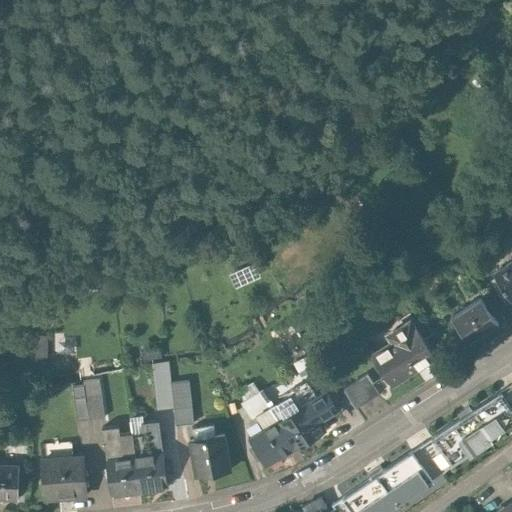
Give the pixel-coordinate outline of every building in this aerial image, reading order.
[(511,259),(493,272),(511,301),(511,259)] [(471,345),(499,324),(481,298),(452,318),(471,345)] [(394,390),(437,361),(411,324),(394,335),(402,347),(376,364),(394,390)] [(32,338),(32,375),(47,375),(47,338),(32,338)] [(193,428),(188,385),(171,387),(169,369),(153,370),(157,414),(173,413),(175,430),(193,428)] [(347,395),(359,413),(381,399),(370,381),(347,395)] [(88,425),(103,423),(98,382),(83,384),(88,425)] [(431,446),(411,459),(432,489),(492,447),(490,444),(511,428),(511,389),(472,417),(469,413),(457,420),(460,425),(430,444),(431,446)] [(271,418),(275,425),(297,412),(290,400),(270,412),(273,417),(271,418)] [(297,412),(275,425),(293,454),(324,436),(306,406),(297,412)] [(259,426),(263,432),(275,425),(271,418),(259,426)] [(275,425),(263,432),(249,441),(267,470),(293,454),(275,425)] [(146,461),(134,463),(138,499),(167,495),(165,479),(170,478),(169,468),(164,469),(158,426),(141,429),(146,461)] [(216,431),(194,434),(196,447),(191,448),(197,484),(233,478),(227,442),(218,443),(216,431)] [(106,466),(120,465),(118,451),(104,453),(106,466)] [(397,511),(432,489),(411,459),(383,478),(380,474),(368,481),(371,486),(331,511),(397,511)] [(134,463),(120,465),(106,466),(107,477),(104,478),(105,486),(108,486),(111,502),(138,499),(134,463)] [(44,507),(85,504),(83,464),(41,467),(44,507)] [(0,508),(18,510),(19,476),(0,475),(0,508)]
